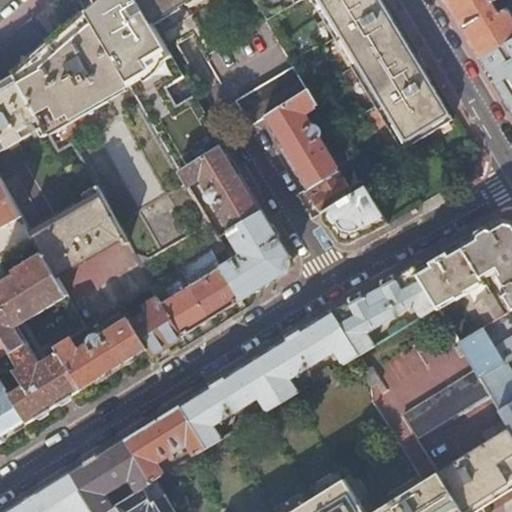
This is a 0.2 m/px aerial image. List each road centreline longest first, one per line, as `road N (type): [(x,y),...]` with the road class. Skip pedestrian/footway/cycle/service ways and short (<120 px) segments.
road 1 (residential): [(0,487),(329,281)]
road 2 (unclassified): [(329,281),(222,91),(276,60)]
road 3 (residential): [(329,281),(498,190),(511,170)]
road 4 (residential): [(511,158),(411,0)]
